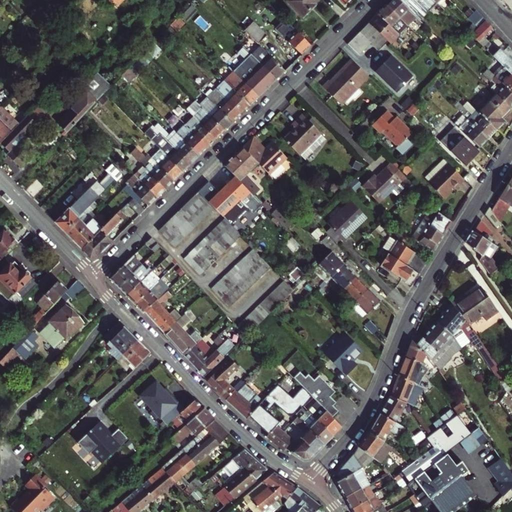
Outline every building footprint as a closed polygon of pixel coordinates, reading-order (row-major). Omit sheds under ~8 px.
[(315,3),(318,0),(287,0),(303,16),(316,4),(315,3)] [(417,17),(399,0),(391,0),(386,5),(408,25),(417,17)] [(420,19),(428,11),(416,0),(399,0),(417,17),(420,19)] [(416,0),(428,11),(436,3),(433,0),(416,0)] [(281,24),(279,26),(276,29),(279,32),(276,35),(279,37),(273,43),(293,62),(311,45),(270,4),(263,11),(273,21),(276,19),(281,24)] [(414,31),(408,25),(386,5),(377,14),(382,19),(396,33),(402,27),(405,29),(411,35),(414,31)] [(467,17),(477,28),(485,19),(475,9),(467,17)] [(382,19),(377,14),(375,17),(369,23),(378,32),(387,40),(390,43),(398,35),(396,33),(382,19)] [(471,34),(502,65),(511,74),(511,48),(509,45),(503,51),(499,48),(497,50),(483,36),(492,27),(485,19),(477,28),(471,34)] [(253,22),(245,30),(259,44),(267,36),(253,22)] [(360,32),(371,43),(378,50),(387,40),(378,32),(369,23),(360,32)] [(399,35),(405,29),(402,27),(396,33),(399,35)] [(414,31),(411,35),(416,41),(419,37),(414,31)] [(353,39),(365,49),(371,43),(360,32),(353,39)] [(347,44),(359,55),(365,49),(353,39),(347,44)] [(261,46),(252,55),(276,79),(285,70),(261,46)] [(152,58),(145,51),(137,60),(144,67),(152,58)] [(233,71),(258,96),(276,79),(252,55),(251,54),(233,71)] [(390,55),(375,72),(396,92),(412,76),(390,55)] [(323,87),(339,103),(342,100),(344,102),(358,87),(356,85),(367,74),(354,61),(353,62),(351,60),(330,82),(329,80),(323,87)] [(493,74),(511,91),(511,74),(502,65),(493,74)] [(129,67),(122,76),(129,83),(137,75),(129,67)] [(490,88),(497,95),(510,108),(511,105),(511,91),(493,74),(487,68),(483,73),(494,84),(490,88)] [(224,80),(249,105),(258,96),(233,71),(224,80)] [(57,122),(66,130),(68,132),(101,97),(105,93),(110,88),(96,74),(77,94),(81,97),(57,122)] [(356,85),(358,87),(369,76),(367,74),(356,85)] [(215,88),(240,114),(249,105),(224,80),(215,88)] [(215,88),(208,95),(233,121),(240,114),(215,88)] [(199,104),(224,130),(233,121),(208,95),(199,104)] [(475,109),(479,113),(496,129),(505,119),(502,117),(510,108),(497,95),(480,112),(476,108),(475,109)] [(186,108),(193,116),(216,138),(224,130),(199,104),(194,100),(186,108)] [(41,102),(27,116),(36,125),(50,110),(41,102)] [(454,106),(462,114),(487,138),(496,129),(479,113),(475,109),(472,106),(467,111),(458,102),(454,106)] [(172,104),(168,107),(175,114),(178,111),(172,104)] [(0,119),(12,132),(18,126),(0,108),(0,119)] [(175,114),(183,122),(186,119),(178,111),(175,114)] [(386,111),(373,124),(381,133),(383,131),(398,146),(412,133),(396,117),(394,118),(386,111)] [(300,154),(306,159),(321,144),(315,139),(320,134),(322,133),(302,114),(292,125),(295,128),(283,139),(299,155),(300,154)] [(487,138),(462,114),(454,123),(478,147),(487,138)] [(452,125),(454,123),(446,115),(440,121),(450,131),(446,134),(457,145),(451,151),(465,165),(479,151),(452,125)] [(12,132),(1,143),(11,152),(37,125),(36,125),(27,116),(18,126),(12,132)] [(171,116),(166,121),(172,127),(177,122),(171,116)] [(185,124),(207,147),(216,138),(193,116),(185,124)] [(0,144),(1,143),(12,132),(0,119),(0,144)] [(155,126),(165,137),(169,134),(158,123),(155,126)] [(199,155),(207,147),(185,124),(177,132),(178,134),(199,155)] [(150,128),(145,133),(152,141),(157,136),(150,128)] [(177,132),(174,129),(169,134),(165,137),(169,141),(171,138),(173,139),(178,134),(177,132)] [(169,141),(191,163),(199,155),(178,134),(173,139),(171,138),(169,141)] [(326,139),(320,134),(315,139),(321,144),(326,139)] [(258,163),(269,175),(287,157),(271,142),(264,148),(254,137),(243,148),(258,163)] [(169,141),(160,149),(182,171),(191,163),(169,141)] [(147,145),(142,149),(149,155),(153,151),(147,145)] [(136,148),(130,153),(139,162),(145,157),(136,148)] [(246,175),(250,171),(258,163),(243,148),(235,156),(224,166),(235,176),(254,195),(260,189),(251,179),(250,180),(246,175)] [(151,157),(174,180),(182,171),(160,149),(151,157)] [(151,157),(143,166),(165,188),(174,180),(151,157)] [(128,158),(124,163),(132,171),(137,166),(128,158)] [(356,161),(354,168),(361,171),(364,163),(356,161)] [(273,173),(278,179),(290,168),(285,162),(273,173)] [(400,171),(391,162),(377,176),(374,173),(361,186),(378,203),(406,177),(400,171)] [(464,177),(448,162),(428,183),(444,198),(464,177)] [(110,164),(105,170),(115,180),(116,181),(122,176),(110,164)] [(135,174),(156,197),(165,188),(143,166),(135,174)] [(156,197),(135,174),(125,183),(147,206),(156,197)] [(102,176),(97,181),(105,189),(110,185),(102,176)] [(254,195),(235,176),(219,191),(209,181),(198,191),(206,200),(214,208),(223,216),(231,209),(241,219),(249,211),(245,208),(249,205),(257,212),(264,205),(262,203),(254,195)] [(64,231),(94,201),(105,189),(97,181),(90,188),(91,189),(79,201),(78,200),(55,222),(64,231)] [(511,187),(507,185),(491,209),(500,221),(510,205),(511,206),(511,187)] [(91,189),(90,188),(78,200),(79,201),(91,189)] [(198,191),(192,197),(200,206),(201,205),(206,200),(198,191)] [(192,197),(186,202),(194,211),(196,209),(200,206),(192,197)] [(144,209),(134,199),(128,204),(139,214),(144,209)] [(201,205),(209,213),(214,208),(206,200),(201,205)] [(265,200),(262,203),(264,205),(267,208),(271,213),(278,206),(276,203),(272,207),(265,200)] [(327,223),(344,241),(349,236),(348,235),(367,217),(351,200),(327,223)] [(64,231),(73,240),(93,220),(88,215),(92,211),(99,205),(94,201),(64,231)] [(186,202),(181,208),(189,216),(191,214),(194,211),(186,202)] [(196,209),(204,217),(209,213),(201,205),(200,206),(196,209)] [(278,206),(271,213),(270,214),(286,229),(287,229),(294,222),(278,206)] [(489,206),(484,214),(495,227),(501,223),(500,221),(491,209),(489,206)] [(314,207),(307,214),(313,220),(320,213),(314,207)] [(181,208),(175,214),(183,222),(186,219),(189,216),(181,208)] [(191,214),(199,222),(204,217),(196,209),(194,211),(191,214)] [(240,234),(246,229),(238,221),(241,219),(231,209),(223,216),(224,218),(232,227),(240,234)] [(107,223),(81,248),(90,257),(96,257),(112,241),(107,236),(127,216),(120,210),(107,223)] [(97,215),(92,211),(88,215),(93,220),(93,219),(97,215)] [(434,253),(453,221),(436,211),(431,220),(425,216),(411,238),(434,253)] [(175,214),(169,219),(177,227),(182,223),(183,222),(175,214)] [(194,227),(199,222),(191,214),(189,216),(186,219),(194,227)] [(224,218),(218,223),(227,232),(232,227),(224,218)] [(81,248),(107,223),(105,220),(99,226),(93,219),(93,220),(73,240),(81,248)] [(169,219),(163,225),(171,233),(176,228),(177,227),(169,219)] [(182,223),(190,231),(194,227),(186,219),(183,222),(182,223)] [(473,229),(465,242),(481,255),(480,258),(490,274),(498,268),(488,255),(494,254),(495,252),(493,246),(490,244),(491,242),(490,241),(491,238),(489,237),(491,232),(480,220),(474,230),(473,229)] [(184,237),(190,231),(182,223),(177,227),(176,228),(184,237)] [(213,229),(222,237),(227,232),(218,223),(213,229)] [(166,238),(171,233),(163,225),(158,231),(166,238)] [(232,227),(227,232),(236,240),(241,235),(240,234),(232,227)] [(179,242),(184,237),(176,228),(171,233),(179,242)] [(213,229),(208,234),(217,242),(222,237),(213,229)] [(0,258),(0,259),(1,259),(17,243),(11,237),(4,230),(1,232),(0,233),(0,258)] [(222,237),(231,245),(236,240),(227,232),(222,237)] [(174,247),(179,242),(171,233),(166,238),(174,247)] [(203,239),(212,247),(217,242),(208,234),(203,239)] [(322,240),(333,250),(337,246),(338,245),(327,235),(322,240)] [(155,252),(161,246),(152,237),(146,243),(155,252)] [(226,250),(231,245),(222,237),(217,242),(226,250)] [(203,239),(198,244),(207,252),(212,247),(203,239)] [(382,264),(391,269),(392,267),(397,271),(396,273),(407,280),(415,269),(408,265),(416,253),(408,247),(399,239),(382,264)] [(212,247),(220,256),(226,250),(217,242),(212,247)] [(194,249),(202,257),(207,252),(198,244),(194,249)] [(212,247),(207,252),(215,260),(220,256),(212,247)] [(253,248),(247,254),(257,263),(262,257),(253,248)] [(197,262),(202,257),(194,249),(188,254),(197,262)] [(326,283),(331,278),(345,265),(332,251),(320,262),(312,270),(317,275),(313,280),(308,274),(304,278),(317,292),(321,288),(319,286),(324,282),(326,283)] [(202,257),(210,265),(215,260),(207,252),(202,257)] [(197,262),(188,254),(183,259),(192,267),(197,262)] [(242,259),(251,268),(257,263),(247,254),(242,259)] [(165,265),(172,258),(169,255),(165,258),(162,262),(165,265)] [(110,278),(119,286),(142,264),(133,256),(114,274),(110,278)] [(205,271),(210,265),(202,257),(197,262),(205,271)] [(262,257),(257,263),(266,272),(271,267),(262,257)] [(242,259),(237,264),(246,273),(251,268),(242,259)] [(0,273),(0,294),(13,308),(36,285),(29,278),(30,274),(27,272),(24,272),(23,271),(14,262),(11,265),(10,264),(0,273)] [(205,271),(197,262),(192,267),(200,276),(205,271)] [(251,268),(260,277),(266,272),(257,263),(251,268)] [(127,294),(152,271),(148,267),(146,269),(142,264),(119,286),(127,294)] [(246,273),(237,264),(231,269),(241,278),(246,273)] [(331,278),(342,289),(356,276),(345,265),(331,278)] [(255,282),(260,277),(251,268),(246,273),(255,282)] [(231,269),(226,274),(236,283),(241,278),(231,269)] [(127,294),(135,303),(160,279),(152,271),(127,294)] [(241,278),(250,287),(255,282),(246,273),(241,278)] [(221,279),(230,288),(236,283),(226,274),(221,279)] [(351,305),(368,288),(356,276),(342,289),(347,294),(353,300),(348,306),(349,307),(351,305)] [(47,278),(38,286),(43,291),(51,283),(47,278)] [(241,278),(236,283),(245,292),(250,287),(241,278)] [(145,311),(169,289),(160,279),(135,303),(144,312),(145,311)] [(221,279),(216,284),(225,293),(230,288),(221,279)] [(67,290),(57,301),(61,306),(70,298),(71,300),(84,288),(76,280),(67,290)] [(183,285),(178,280),(169,289),(145,311),(159,327),(171,317),(168,314),(160,305),(183,285)] [(285,280),(280,285),(289,294),(294,289),(293,289),(285,280)] [(38,301),(48,311),(57,301),(67,290),(58,281),(38,301)] [(245,292),(236,283),(230,288),(239,298),(245,292)] [(225,293),(216,284),(212,289),(220,298),(225,293)] [(275,290),(284,299),(289,294),(280,285),(275,290)] [(464,294),(452,303),(466,319),(468,321),(472,328),(485,319),(489,325),(501,316),(482,287),(466,297),(464,294)] [(230,288),(225,293),(234,302),(239,298),(230,288)] [(363,317),(381,301),(368,288),(351,305),(363,317)] [(275,290),(270,294),(279,303),(284,299),(275,290)] [(234,302),(225,293),(220,298),(229,307),(234,302)] [(265,299),(274,308),(279,303),(270,294),(265,299)] [(344,312),(343,310),(341,308),(346,304),(347,305),(348,306),(353,300),(347,294),(334,308),(341,316),(344,312)] [(265,299),(261,303),(270,313),(272,311),(274,308),(265,299)] [(261,303),(256,308),(265,317),(270,313),(261,303)] [(452,303),(436,321),(452,335),(456,330),(466,319),(452,303)] [(171,317),(159,327),(164,333),(176,322),(186,313),(178,305),(168,314),(171,317)] [(49,323),(40,333),(55,348),(65,338),(66,339),(82,323),(65,306),(48,322),(49,323)] [(251,312),(261,322),(265,317),(256,308),(251,312)] [(28,331),(30,330),(45,313),(41,309),(24,327),(28,332),(28,331)] [(251,312),(247,317),(256,326),(261,322),(251,312)] [(186,314),(182,318),(186,322),(190,319),(186,314)] [(242,322),(250,331),(256,326),(247,317),(242,322)] [(181,327),(186,322),(182,318),(177,323),(176,322),(164,333),(184,354),(196,343),(181,327)] [(466,319),(456,330),(458,333),(462,329),(472,344),(474,342),(465,328),(464,324),(468,321),(466,319)] [(369,320),(365,324),(373,333),(378,329),(369,320)] [(432,362),(438,370),(454,352),(461,348),(452,335),(436,321),(416,343),(425,353),(432,362)] [(483,344),(472,328),(468,321),(464,324),(465,328),(474,342),(478,347),(483,344)] [(105,338),(109,341),(123,327),(117,322),(103,336),(105,338)] [(237,327),(246,336),(250,331),(242,322),(237,327)] [(113,346),(122,355),(136,341),(123,327),(109,341),(107,343),(111,348),(113,346)] [(38,338),(30,330),(28,331),(28,332),(12,348),(18,355),(24,361),(38,346),(34,342),(38,338)] [(325,353),(346,374),(355,365),(352,361),(362,351),(344,334),(325,353)] [(208,357),(213,352),(201,338),(196,343),(184,354),(198,370),(210,359),(208,357)] [(416,343),(412,338),(405,356),(422,361),(425,353),(416,343)] [(228,339),(225,341),(213,352),(208,357),(210,359),(198,370),(204,376),(235,346),(228,339)] [(128,365),(133,370),(149,353),(136,341),(122,355),(130,364),(128,365)] [(12,348),(0,361),(0,364),(4,369),(18,355),(12,348)] [(130,364),(122,355),(117,360),(125,369),(128,365),(130,364)] [(405,356),(398,375),(415,382),(420,384),(424,374),(418,372),(422,361),(405,356)] [(230,358),(207,380),(217,390),(215,391),(225,399),(235,389),(237,391),(246,383),(249,379),(247,378),(243,381),(241,380),(233,387),(224,380),(238,366),(230,358)] [(278,360),(274,363),(285,375),(289,372),(278,360)] [(331,397),(333,395),(329,390),(331,388),(319,375),(314,380),(308,373),(305,376),(300,371),(294,377),(299,383),(311,396),(316,401),(332,417),(338,411),(333,406),(336,403),(331,397)] [(390,395),(407,402),(415,382),(398,375),(390,395)] [(176,404),(157,382),(141,395),(153,408),(149,412),(157,420),(176,404)] [(257,393),(246,383),(237,391),(235,389),(225,399),(247,418),(249,415),(263,400),(259,397),(256,395),(257,393)] [(301,387),(293,397),(301,404),(302,405),(311,396),(301,387)] [(293,397),(289,394),(275,410),(283,417),(287,420),(301,404),(293,397)] [(263,400),(249,415),(254,420),(271,403),(268,401),(270,399),(267,395),(263,400)] [(407,402),(390,395),(380,412),(395,421),(407,402)] [(170,422),(178,430),(203,409),(195,400),(170,422)] [(332,417),(316,401),(308,410),(305,412),(308,415),(311,413),(333,435),(341,427),(332,417)] [(304,411),(299,417),(325,443),(333,435),(311,413),(308,415),(305,412),(308,410),(302,405),(300,408),(304,411)] [(178,430),(169,438),(172,441),(175,445),(191,430),(196,436),(202,430),(214,419),(203,409),(178,430)] [(256,422),(269,433),(280,421),(283,417),(275,410),(274,409),(270,414),(267,411),(256,422)] [(456,415),(451,409),(440,417),(444,423),(456,415)] [(395,421),(380,412),(369,431),(384,441),(390,431),(397,435),(401,430),(403,426),(395,421)] [(488,440),(479,427),(471,432),(458,413),(426,437),(433,447),(401,472),(409,482),(414,479),(444,457),(443,454),(460,441),(469,453),(488,440)] [(289,435),(279,446),(284,449),(285,448),(304,461),(311,459),(325,443),(299,417),(297,416),(291,423),(287,427),(284,431),(289,435)] [(291,423),(287,420),(283,417),(280,421),(287,427),(291,423)] [(161,467),(174,482),(229,434),(214,419),(202,430),(161,467)] [(266,436),(279,446),(289,435),(284,431),(287,427),(280,421),(269,433),(266,436)] [(127,438),(118,428),(110,435),(98,422),(77,441),(87,453),(92,449),(103,461),(127,438)] [(362,467),(374,458),(372,457),(376,451),(382,454),(387,447),(397,455),(399,453),(393,447),(384,441),(369,431),(368,431),(353,453),(362,467)] [(420,434),(412,440),(415,445),(424,438),(420,434)] [(239,469),(243,472),(246,469),(256,479),(267,470),(243,449),(221,469),(229,477),(239,469)] [(336,481),(344,495),(360,487),(361,488),(367,485),(369,484),(360,468),(362,467),(353,453),(336,473),(340,479),(336,481)] [(453,467),(445,456),(414,479),(430,498),(460,476),(468,471),(461,462),(453,467)] [(495,485),(502,495),(511,485),(511,474),(500,458),(488,467),(499,482),(495,485)] [(115,511),(138,511),(173,481),(161,467),(113,509),(115,511)] [(226,504),(256,479),(246,469),(243,472),(217,493),(226,504)] [(461,476),(470,488),(477,483),(468,471),(461,476)] [(287,499),(297,487),(274,473),(262,482),(282,496),(287,499)] [(393,479),(400,488),(406,484),(399,473),(393,477),(393,479)] [(439,511),(453,511),(475,495),(460,476),(430,498),(439,511)] [(19,501),(11,509),(13,511),(38,511),(41,510),(42,511),(45,511),(57,501),(45,491),(48,488),(37,477),(27,486),(33,491),(21,503),(19,501)] [(183,491),(188,496),(198,487),(202,484),(196,477),(186,486),(187,488),(183,491)] [(242,498),(247,504),(252,501),(260,510),(261,511),(274,511),(281,506),(276,501),(282,496),(262,482),(242,498)] [(406,484),(400,488),(406,496),(412,491),(406,484)] [(374,494),(373,492),(372,493),(367,485),(361,488),(360,487),(344,495),(351,507),(374,494)] [(188,496),(198,505),(208,496),(198,487),(188,496)] [(321,511),(323,511),(320,508),(321,506),(297,487),(287,499),(284,503),(285,506),(288,511),(289,511),(321,511)] [(367,511),(370,510),(373,509),(382,504),(381,502),(379,503),(373,492),(374,494),(351,507),(353,511),(367,511)] [(217,493),(214,495),(224,506),(226,504),(217,493)] [(414,504),(418,502),(414,496),(410,499),(414,504)] [(252,501),(247,504),(247,505),(252,511),(257,511),(260,510),(252,501)] [(418,502),(414,504),(418,511),(419,511),(423,510),(424,509),(418,502)]
